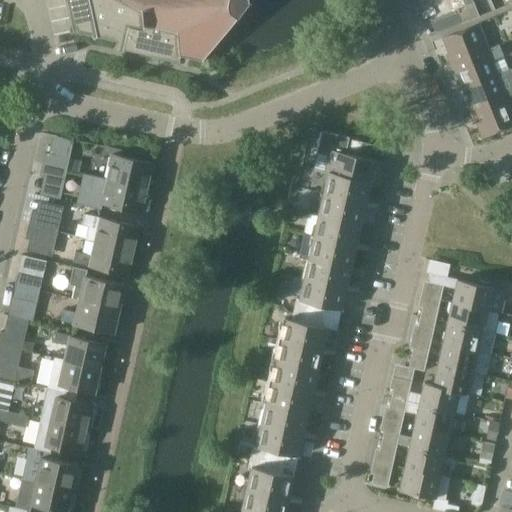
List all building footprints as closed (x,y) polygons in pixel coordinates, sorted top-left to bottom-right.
[(66,0),(74,31),(92,35),(94,39),(97,37),(125,43),(123,49),(179,62),(181,56),(202,61),(217,42),(241,10),(249,0),(66,0)] [(473,2),(465,5),(471,20),(479,17),(473,2)] [(471,20),(465,5),(456,9),(462,24),(471,20)] [(443,38),(453,63),(488,49),(477,24),(443,38)] [(453,63),(462,88),(497,74),(488,49),(453,63)] [(468,101),(472,112),(507,98),(497,74),(462,88),(464,92),(460,94),(464,103),(468,101)] [(511,110),(507,98),(472,112),(482,137),(511,125),(511,110)] [(325,173),(328,174),(370,184),(378,185),(383,162),(346,154),(349,138),(322,131),(317,154),(329,157),(325,173)] [(45,153),(42,165),(67,170),(69,159),(45,153)] [(112,155),(107,179),(147,188),(152,164),(112,155)] [(67,170),(42,165),(40,176),(64,181),(67,170)] [(328,174),(323,194),(379,206),(379,204),(367,201),(370,184),(328,174)] [(141,213),(147,188),(107,179),(95,176),(92,192),(89,191),(86,206),(101,210),(102,204),(141,213)] [(323,194),(318,215),(361,225),(365,206),(378,209),(379,206),(323,194)] [(31,212),(28,225),(58,232),(61,218),(31,212)] [(86,240),(95,242),(132,251),(138,226),(84,214),(81,225),(89,227),(86,240)] [(318,215),(314,236),(369,248),(370,246),(357,243),(361,225),(318,215)] [(58,232),(28,225),(25,239),(54,245),(58,232)] [(314,236),(309,257),(352,267),(356,248),(368,251),(369,248),(314,236)] [(132,251),(95,242),(92,256),(75,252),(73,263),(127,275),(132,251)] [(309,257),(304,278),(359,290),(360,288),(348,285),(352,267),(309,257)] [(72,298),(79,300),(119,309),(125,285),(86,276),(87,270),(73,267),(69,285),(74,286),(72,298)] [(18,273),(15,285),(39,291),(42,279),(18,273)] [(455,289),(452,302),(488,310),(493,288),(490,287),(491,284),(477,280),(476,284),(430,273),(428,283),(455,289)] [(304,278),(299,299),(342,309),(346,290),(359,293),(359,290),(304,278)] [(39,291),(15,285),(12,298),(36,303),(39,291)] [(337,331),(342,309),(299,299),(296,299),(291,320),(328,329),(337,331)] [(119,309),(79,300),(76,312),(64,310),(61,321),(74,324),(113,333),(119,309)] [(452,302),(448,323),(495,333),(483,330),(488,310),(452,302)] [(422,307),(420,316),(436,320),(438,311),(422,307)] [(434,329),(436,320),(420,316),(418,326),(434,329)] [(285,318),(280,340),(335,353),(336,350),(323,347),(328,329),(291,320),(285,318)] [(448,323),(443,344),(490,354),(495,333),(448,323)] [(0,331),(0,345),(21,350),(24,337),(0,331)] [(56,357),(56,358),(99,368),(105,344),(56,333),(54,342),(68,345),(65,359),(56,357)] [(280,340),(275,361),(318,371),(322,353),(335,355),(335,353),(280,340)] [(443,344),(438,365),(485,376),(490,354),(443,344)] [(21,350),(0,345),(0,357),(19,362),(21,350)] [(413,349),(411,359),(426,362),(428,353),(413,349)] [(56,358),(49,389),(74,394),(75,388),(94,393),(99,368),(56,358)] [(424,371),(426,362),(411,359),(409,368),(424,371)] [(275,361),(271,382),(326,395),(327,392),(314,389),(318,371),(275,361)] [(424,383),(424,384),(469,394),(473,373),(485,376),(438,365),(433,385),(424,383)] [(271,382),(266,403),(309,413),(313,395),(325,398),(326,395),(271,382)] [(424,384),(419,405),(455,413),(459,393),(469,395),(469,394),(424,384)] [(49,389),(42,419),(86,429),(86,427),(92,425),(95,410),(91,407),(91,404),(73,400),(74,394),(49,389)] [(393,389),(391,398),(407,402),(409,392),(393,389)] [(0,397),(0,409),(8,411),(10,400),(0,397)] [(455,413),(419,405),(407,402),(391,398),(389,408),(417,414),(414,426),(450,434),(455,413)] [(266,403),(261,424),(316,437),(317,434),(304,431),(309,413),(266,403)] [(42,419),(36,449),(43,451),(49,452),(51,446),(80,453),(81,451),(86,449),(90,434),(85,430),(86,429),(42,419)] [(496,441),(500,424),(490,421),(486,439),(496,441)] [(261,424),(256,446),(299,455),(303,437),(316,440),(316,437),(261,424)] [(412,437),(399,435),(384,431),(382,441),(397,444),(410,447),(445,455),(450,434),(414,426),(412,437)] [(397,444),(382,441),(380,450),(395,453),(397,444)] [(491,461),(495,445),(484,443),(480,459),(491,461)] [(248,467),(251,468),(294,477),(299,455),(256,446),(253,445),(248,467)] [(410,447),(405,468),(440,476),(445,455),(410,447)] [(35,481),(72,489),(73,486),(78,485),(81,471),(77,468),(77,465),(59,461),(60,455),(49,452),(43,451),(36,449),(30,448),(23,478),(35,481)] [(251,468),(246,489),(302,501),(302,499),(290,496),(294,477),(251,468)] [(450,478),(440,476),(405,468),(400,490),(419,494),(418,498),(432,501),(433,497),(445,500),(450,478)] [(374,474),(372,484),(388,487),(390,478),(374,474)] [(72,489),(35,481),(32,495),(20,493),(18,502),(62,511),(66,511),(67,510),(73,509),(76,496),(71,492),(72,489)] [(246,489),(242,510),(251,511),(286,511),(289,501),(301,504),(302,501),(246,489)]
